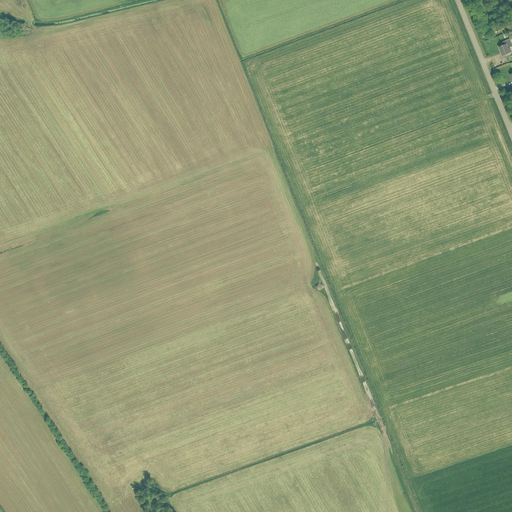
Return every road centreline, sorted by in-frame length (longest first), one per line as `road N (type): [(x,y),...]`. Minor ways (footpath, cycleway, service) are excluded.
road 1 (track): [(416,511),(273,153)]
road 2 (unclassified): [(511,135),(457,0)]
